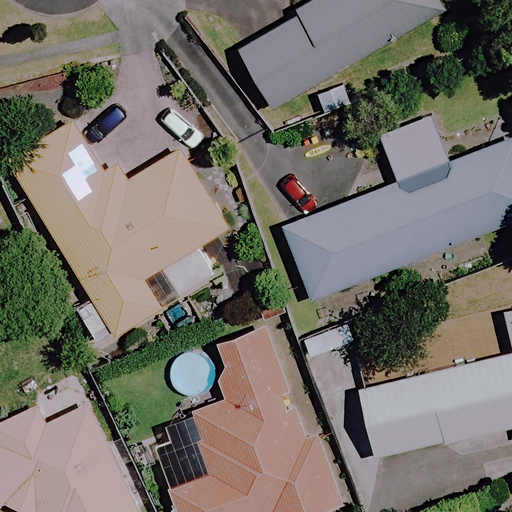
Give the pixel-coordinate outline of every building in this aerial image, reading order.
[(438,0),(314,0),(239,43),(276,108),(445,12),(438,0)] [(107,181),(73,124),(12,161),(118,334),(163,307),(145,278),(165,265),(182,293),(217,272),(201,245),(230,227),(176,138),(107,181)] [(511,224),(511,141),(287,226),(314,299),(511,224)] [(381,461),(511,427),(511,311),(507,313),(511,331),(511,350),(363,389),(381,461)] [(209,475),(169,491),(177,511),(330,511),(339,509),(265,317),(206,340),(228,397),(185,414),(209,475)] [(0,511),(2,511),(26,503),(29,511),(154,511),(99,377),(0,417),(0,440),(0,441),(0,440),(0,511)]
